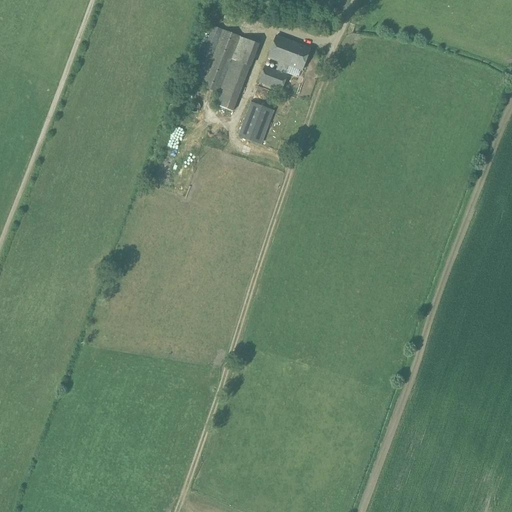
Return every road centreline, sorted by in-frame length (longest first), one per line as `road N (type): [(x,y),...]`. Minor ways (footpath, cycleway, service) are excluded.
road 1 (track): [(338,36),(175,511)]
road 2 (track): [(0,245),(92,0)]
